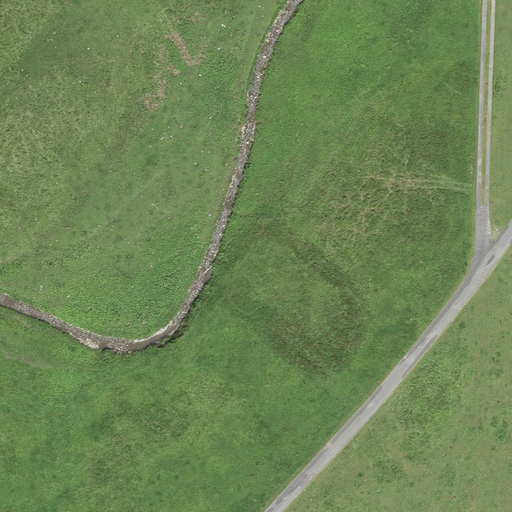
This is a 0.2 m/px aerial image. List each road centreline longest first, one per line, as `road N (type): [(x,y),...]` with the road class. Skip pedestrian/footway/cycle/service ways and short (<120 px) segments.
road 1 (track): [(511,230),(272,511)]
road 2 (track): [(474,281),(486,0)]
